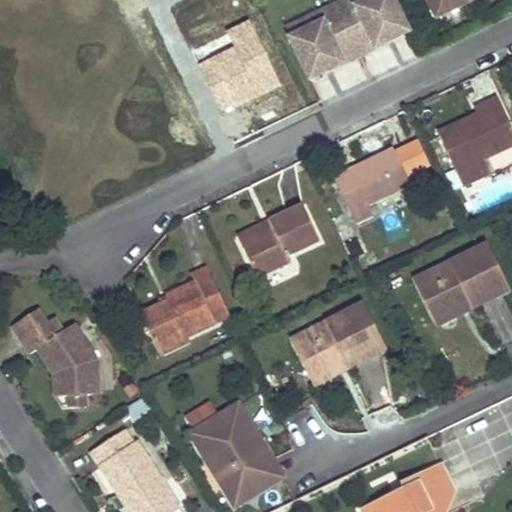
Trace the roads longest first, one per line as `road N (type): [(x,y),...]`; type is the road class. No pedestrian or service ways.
road 1 (residential): [(511,37),(81,261),(0,280)]
road 2 (residential): [(511,400),(347,484)]
road 3 (residential): [(0,390),(78,511)]
